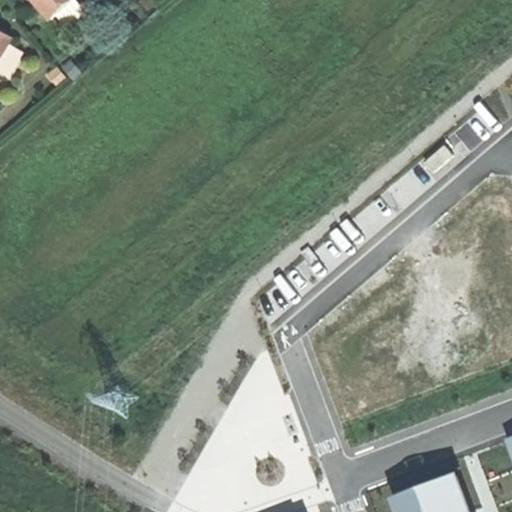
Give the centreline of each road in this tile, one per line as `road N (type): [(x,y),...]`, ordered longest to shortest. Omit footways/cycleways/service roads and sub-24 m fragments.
road 1 (residential): [(511,142),(290,334),(341,476)]
road 2 (residential): [(341,476),(511,412)]
